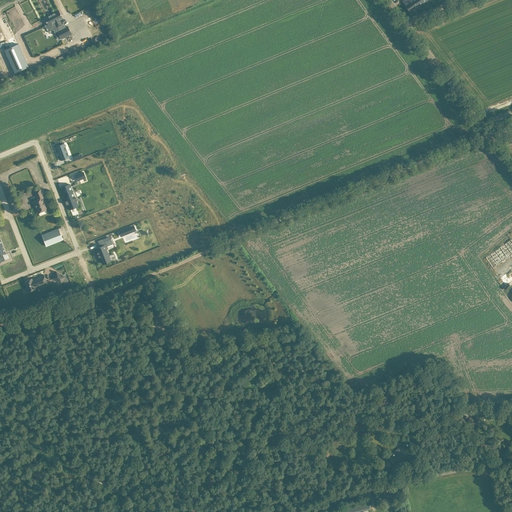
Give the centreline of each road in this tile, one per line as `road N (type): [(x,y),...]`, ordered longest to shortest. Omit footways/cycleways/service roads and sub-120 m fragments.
road 1 (track): [(490,136),(97,295)]
road 2 (residential): [(0,156),(36,144),(77,251),(31,271)]
road 3 (unclassified): [(316,511),(425,476),(467,470),(511,479)]
road 4 (unclassified): [(490,136),(388,0)]
road 5 (track): [(165,511),(42,447)]
